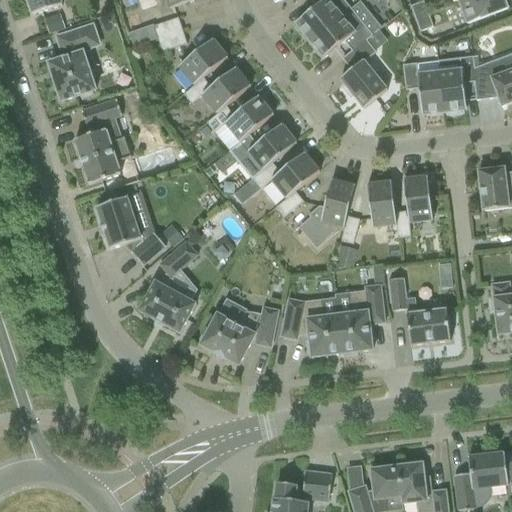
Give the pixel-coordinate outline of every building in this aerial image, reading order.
[(59,0),(26,0),(32,17),(62,8),(59,0)] [(198,1),(197,0),(165,0),(169,11),(198,1)] [(309,43),(350,10),(341,0),(310,0),(316,9),(295,26),(309,43)] [(508,10),(504,0),(472,0),(459,5),(467,26),(508,10)] [(411,8),(415,21),(428,16),(423,4),(411,8)] [(344,43),(351,53),(352,54),(366,42),(372,37),(350,10),(309,43),(323,61),(344,43)] [(44,20),(48,34),(64,29),(59,15),(44,20)] [(433,29),(428,16),(415,21),(420,33),(433,29)] [(153,28),(158,41),(182,33),(178,20),(153,28)] [(99,47),(93,27),(56,39),(64,61),(48,66),(61,104),(80,97),(81,100),(92,96),(91,94),(95,92),(89,74),(96,72),(89,50),(99,47)] [(187,46),(182,33),(158,41),(162,54),(187,46)] [(179,69),(194,88),(203,80),(227,61),(212,42),(179,69)] [(375,54),(366,42),(352,54),(351,53),(342,61),(351,72),(340,81),(344,86),(341,89),(350,100),(353,98),(364,111),(387,92),(364,64),(375,54)] [(511,56),(474,71),(475,84),(474,84),(476,102),(498,100),(501,109),(511,105),(511,56)] [(463,86),(474,84),(475,84),(474,71),(472,59),(438,63),(439,75),(444,115),(447,115),(447,116),(446,116),(446,117),(464,115),(463,114),(462,113),(466,112),(463,86)] [(444,115),(439,75),(417,77),(416,66),(403,68),(406,93),(418,91),(422,118),(444,115)] [(203,80),(194,88),(183,96),(191,106),(202,98),(217,116),(226,109),(250,89),(235,70),(211,90),(203,80)] [(234,118),(226,109),(217,116),(206,125),(214,135),(225,126),(240,145),(249,137),(273,117),(258,99),(234,118)] [(122,118),(116,102),(81,114),(86,129),(91,128),(93,136),(74,143),(79,159),(78,159),(83,171),(89,187),(120,177),(116,164),(131,159),(124,140),(120,141),(114,120),(122,118)] [(240,145),(229,153),(252,181),(272,165),(296,146),(281,127),(257,147),(249,137),(240,145)] [(280,175),(272,165),(252,181),(260,191),(271,183),(286,201),(295,194),(319,174),(304,155),(280,175)] [(511,174),(504,175),(504,170),(478,174),(482,213),(511,209),(511,174)] [(407,213),(395,215),(396,227),(398,240),(410,239),(409,225),(432,222),(427,179),(403,182),(407,213)] [(337,229),(344,230),(347,219),(355,188),(331,182),(324,210),(319,208),(308,217),(311,220),(300,230),(317,249),(336,232),(337,229)] [(396,227),(395,215),(391,184),(367,187),(372,230),(396,227)] [(295,194),(286,201),(275,210),(283,220),(303,204),(295,194)] [(127,200),(115,204),(96,210),(102,227),(100,227),(103,235),(104,235),(110,252),(132,245),(134,252),(131,255),(143,268),(165,249),(154,236),(148,240),(147,234),(139,237),(127,200)] [(347,219),(344,230),(341,243),(353,246),(359,222),(347,219)] [(159,267),(170,279),(171,280),(197,258),(186,244),(159,267)] [(341,249),(335,271),(353,268),(357,253),(341,249)] [(148,296),(138,313),(153,322),(164,329),(165,328),(180,336),(189,318),(196,306),(162,288),(170,280),(170,279),(165,274),(154,284),(148,296)] [(406,302),(403,281),(389,282),(392,313),(406,312),(410,348),(450,343),(449,334),(451,333),(450,321),(447,321),(446,312),(416,316),(414,301),(406,302)] [(511,297),(510,298),(508,285),(492,287),(493,302),(490,303),(491,313),(495,313),(498,337),(511,335),(511,297)] [(352,315),(338,317),(343,356),(344,358),(356,357),(356,354),(372,352),(369,327),(384,325),(380,288),(365,290),(365,294),(350,296),(352,315)] [(262,318),(245,314),(246,313),(226,302),(218,317),(217,317),(209,332),(206,331),(200,342),(203,343),(201,347),(214,354),(213,356),(224,362),(225,361),(239,368),(251,345),(256,346),(271,349),(278,313),(263,310),(262,318)] [(343,356),(338,317),(322,319),(320,303),(304,305),(288,302),(281,339),(296,342),(297,337),(308,336),(309,344),(306,344),(308,356),(310,356),(311,360),(343,356)] [(503,457),(504,457),(504,456),(484,458),(483,455),(471,456),(472,459),(468,460),(469,476),(454,478),(456,498),(458,511),(472,511),(475,511),(475,507),(479,507),(482,506),(485,504),(487,501),(489,498),(489,494),(488,490),(508,487),(507,484),(503,457)] [(511,455),(504,457),(503,457),(507,484),(511,483),(511,455)] [(399,468),(398,468),(402,499),(401,499),(402,507),(403,507),(417,505),(418,511),(447,511),(445,492),(432,494),(430,479),(429,479),(429,480),(424,481),(422,466),(419,466),(419,463),(409,464),(409,467),(399,468)] [(349,493),(348,494),(353,511),(387,511),(386,501),(401,499),(402,499),(398,468),(399,468),(399,467),(387,468),(387,470),(370,472),(373,492),(373,493),(367,494),(365,488),(363,489),(349,493)] [(307,511),(308,501),(324,503),(329,504),(329,497),(332,478),(305,474),(303,490),(296,489),(296,488),(277,486),(275,501),(273,501),(272,511),(307,511)]
